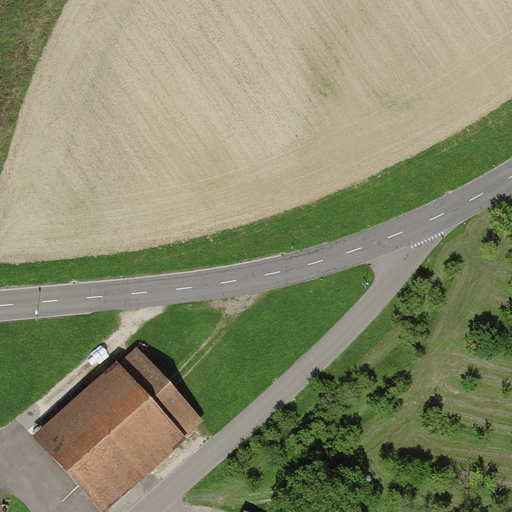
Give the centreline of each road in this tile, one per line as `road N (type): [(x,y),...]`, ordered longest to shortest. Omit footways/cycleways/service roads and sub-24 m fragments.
road 1 (tertiary): [(0,306),(278,273),(409,230)]
road 2 (residential): [(144,511),(397,279),(413,255),(409,230)]
road 3 (track): [(165,291),(0,449)]
